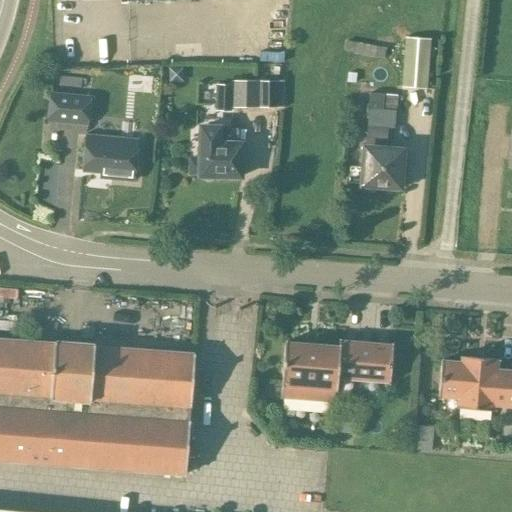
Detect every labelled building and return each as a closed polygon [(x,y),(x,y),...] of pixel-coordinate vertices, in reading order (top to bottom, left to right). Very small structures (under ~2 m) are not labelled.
[(401,87),(426,88),(429,39),(404,38),(401,87)] [(385,58),(387,48),(347,40),(345,51),(354,52),(354,54),(375,58),(375,56),(385,58)] [(348,72),(347,81),(356,82),(357,73),(348,72)] [(260,108),(260,107),(278,107),(278,103),(278,81),(260,81),(260,80),(233,80),(233,85),(214,84),(214,105),(216,105),(216,110),(232,111),(232,108),(260,108)] [(50,93),(48,119),(88,123),(90,97),(50,93)] [(370,93),(363,184),(400,186),(402,162),(408,163),(409,151),(387,150),(388,128),(395,129),(396,110),(398,95),(385,94),(370,93)] [(191,158),(190,174),(200,174),(200,175),(202,175),(202,176),(202,177),(203,177),(203,178),(204,178),(205,179),(206,179),(207,180),(208,180),(209,180),(210,180),(211,180),(212,180),(213,179),(214,179),(215,178),(216,177),(216,176),(241,177),(242,144),(239,143),(239,128),(201,127),(201,158),(191,158)] [(138,140),(86,136),(83,170),(112,173),(112,178),(134,180),(138,140)] [(55,343),(0,339),(0,459),(186,474),(195,354),(95,346),(95,344),(55,341),(55,343)] [(389,383),(392,345),(339,340),(338,346),(285,342),(281,397),(334,401),(336,379),(389,383)] [(511,370),(497,369),(497,359),(462,356),(461,362),(441,360),(438,396),(458,398),(458,405),(496,409),(497,405),(511,406),(511,370)] [(338,421),(338,432),(350,433),(351,422),(338,421)]
